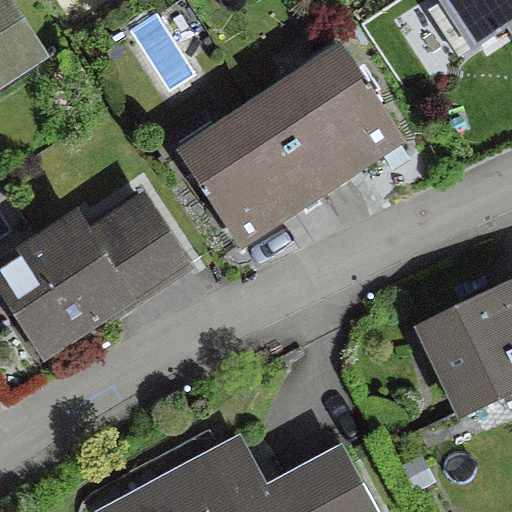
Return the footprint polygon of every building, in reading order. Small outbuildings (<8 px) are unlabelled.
[(511,0),(465,0),(489,36),(507,24),(511,30),(511,0)] [(0,77),(30,58),(0,12),(0,77)] [(308,84),(301,75),(257,104),(316,194),(395,142),(342,62),(308,84)] [(218,143),(183,166),(236,246),(316,194),(257,104),(211,133),(218,143)] [(73,223),(0,271),(0,295),(37,353),(117,301),(120,306),(180,268),(142,210),(88,245),(73,223)] [(511,285),(416,330),(457,415),(511,389),(511,285)] [(263,496),(261,497),(234,446),(131,501),(134,511),(365,511),(339,463),(284,493),(285,495),(267,504),(263,496)]
